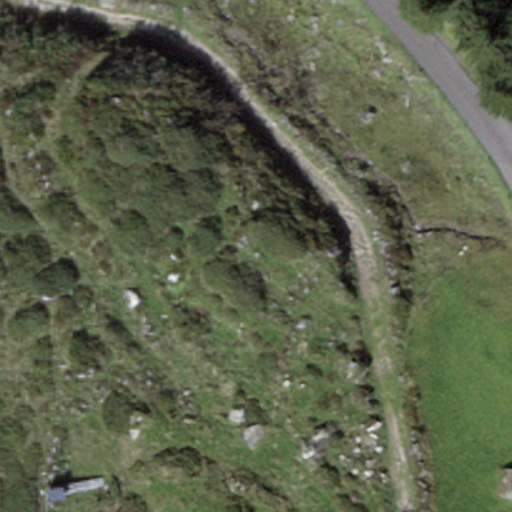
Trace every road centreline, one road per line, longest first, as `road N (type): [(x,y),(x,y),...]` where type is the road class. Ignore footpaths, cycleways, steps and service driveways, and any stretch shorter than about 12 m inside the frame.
road 1 (track): [(74,0),(189,37),(355,202),(407,441),(411,511)]
road 2 (tertiary): [(364,0),(511,178)]
